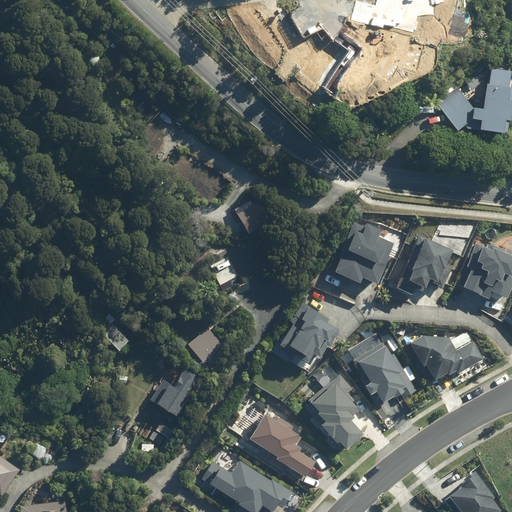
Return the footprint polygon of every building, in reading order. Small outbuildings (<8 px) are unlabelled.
[(331,56),(341,52),(352,75),(367,67),(371,76),(387,69),(385,64),(387,56),(398,51),(400,45),(398,39),(394,35),(391,32),(385,33),(380,34),(371,39),(368,40),(361,27),(375,20),(364,0),(362,0),(349,8),(348,6),(324,18),(334,37),(324,41),(331,56)] [(458,87),(437,103),(458,129),(465,124),(469,128),(483,129),(483,127),(507,130),(511,94),(511,83),(511,84),(511,74),(511,69),(492,67),(491,81),(489,81),(486,106),(473,105),(458,87)] [(364,277),(377,283),(395,243),(379,236),(382,230),(367,224),(366,227),(355,222),(333,272),(361,284),(364,277)] [(452,249),(418,235),(412,249),(418,252),(410,269),(412,270),(408,281),(425,288),(428,281),(443,287),(451,269),(445,266),(452,249)] [(511,284),(511,256),(474,242),(466,266),(470,267),(463,288),(479,293),(482,283),(492,286),(490,291),(508,297),(511,284)] [(229,249),(207,260),(213,273),(206,277),(217,298),(246,283),(229,249)] [(329,319),(301,302),(289,323),(291,324),(279,345),(286,349),(288,346),(296,351),(291,360),(306,370),(313,359),(317,361),(327,346),(328,347),(339,330),(326,322),(329,319)] [(204,360),(222,344),(207,328),(189,343),(204,360)] [(374,333),(347,349),(353,360),(355,359),(368,382),(363,385),(368,396),(377,391),(383,402),(404,391),(401,387),(403,386),(408,394),(414,391),(408,381),(405,382),(393,360),(395,358),(393,354),(390,355),(383,342),(379,343),(374,333)] [(447,372),(450,378),(483,360),(473,341),(456,350),(449,338),(421,335),(408,342),(420,365),(424,363),(433,380),(447,372)] [(203,378),(179,363),(170,378),(162,373),(145,399),(177,419),(203,378)] [(351,389),(338,374),(308,399),(312,404),(318,412),(317,413),(324,422),(321,424),(333,439),(331,440),(338,450),(341,448),(338,444),(339,442),(344,449),(362,434),(351,420),(353,418),(352,416),(358,411),(349,400),(351,398),(347,393),(351,389)] [(265,413),(248,437),(277,456),(275,459),(305,478),(315,462),(299,452),(301,448),(295,444),(300,436),(289,429),(292,426),(276,416),(274,419),(265,413)] [(0,495),(1,496),(19,469),(0,456),(0,495)] [(213,461),(202,478),(238,502),(237,504),(249,511),(257,511),(262,505),(271,511),(273,511),(278,504),(282,507),(292,492),(272,478),(271,480),(239,459),(230,472),(213,461)] [(460,489),(446,500),(456,511),(499,511),(491,502),(495,499),(474,474),(466,481),(476,492),(460,489)] [(67,511),(66,500),(21,506),(22,511),(67,511)]
